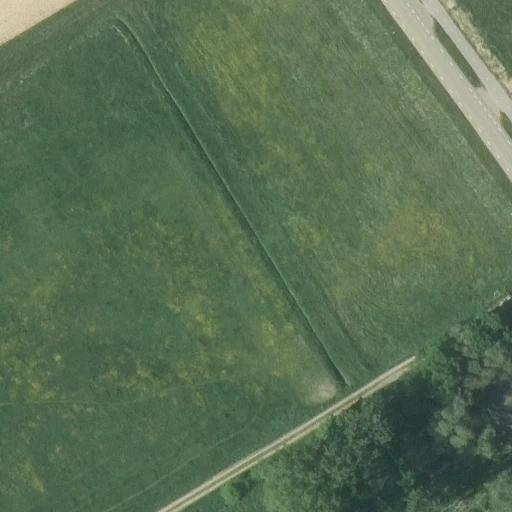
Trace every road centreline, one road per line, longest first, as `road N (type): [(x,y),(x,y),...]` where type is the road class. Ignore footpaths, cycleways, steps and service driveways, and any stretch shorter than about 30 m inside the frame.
road 1 (track): [(365,393),(126,0)]
road 2 (track): [(169,511),(511,305)]
road 3 (tertiary): [(511,166),(390,0)]
road 4 (track): [(0,69),(112,0)]
